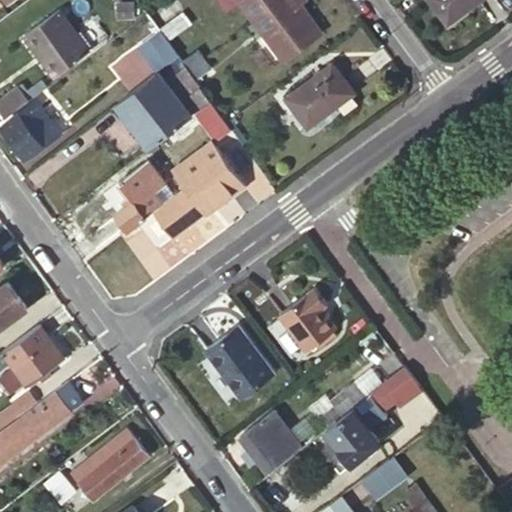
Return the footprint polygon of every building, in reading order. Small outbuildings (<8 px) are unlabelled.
[(239,0),(253,18),(278,0),(239,0)] [(278,0),(253,18),(284,60),(321,32),(301,5),(306,0),(305,0),(278,0)] [(431,0),(448,22),(479,0),(431,0)] [(154,17),(170,39),(190,24),(174,2),(154,17)] [(84,59),(51,15),(24,35),(57,79),(84,59)] [(160,29),(138,46),(145,56),(167,39),(160,29)] [(167,39),(145,56),(156,70),(177,53),(167,39)] [(183,61),(190,69),(205,58),(198,50),(183,61)] [(190,69),(196,78),(211,67),(205,58),(190,69)] [(308,126),(330,110),(353,93),(355,91),(334,62),(286,98),(308,126)] [(192,114),(158,71),(116,103),(150,147),(185,120),(192,114)] [(0,100),(0,110),(5,118),(29,100),(19,86),(0,100)] [(353,93),(330,110),(337,121),(361,103),(353,93)] [(35,100),(2,125),(26,157),(61,132),(35,100)] [(192,129),(218,109),(211,100),(192,114),(185,120),(192,129)] [(186,188),(227,157),(214,141),(174,172),(186,188)] [(247,184),(227,157),(186,188),(187,189),(154,214),(172,236),(204,213),(206,216),(247,184)] [(148,159),(120,179),(131,194),(125,198),(129,202),(117,211),(129,227),(164,201),(156,189),(166,182),(148,159)] [(9,281),(0,287),(0,327),(28,306),(9,281)] [(319,286),(282,313),(309,348),(318,342),(335,329),(339,326),(324,307),(330,302),(319,286)] [(39,323),(3,350),(28,384),(65,357),(39,323)] [(240,325),(207,350),(243,396),(275,372),(240,325)] [(335,329),(318,342),(320,346),(338,334),(335,329)] [(383,407),(419,382),(406,365),(371,392),(383,407)] [(55,390),(70,410),(72,408),(70,405),(80,398),(67,381),(55,390)] [(318,418),(326,428),(354,405),(365,396),(354,381),(331,399),(336,404),(318,418)] [(55,390),(0,429),(0,461),(70,410),(55,390)] [(354,405),(326,428),(353,462),(381,440),(354,405)] [(279,406),(270,414),(282,429),(287,425),(291,422),(279,406)] [(282,429),(270,414),(269,412),(239,435),(267,471),(302,444),(287,425),(282,429)] [(127,427),(71,471),(94,499),(149,454),(127,427)] [(438,511),(402,462),(394,467),(414,494),(410,497),(418,507),(412,511),(438,511)] [(60,470),(45,482),(61,500),(75,488),(60,470)] [(359,481),(338,496),(348,511),(369,495),(359,481)]
